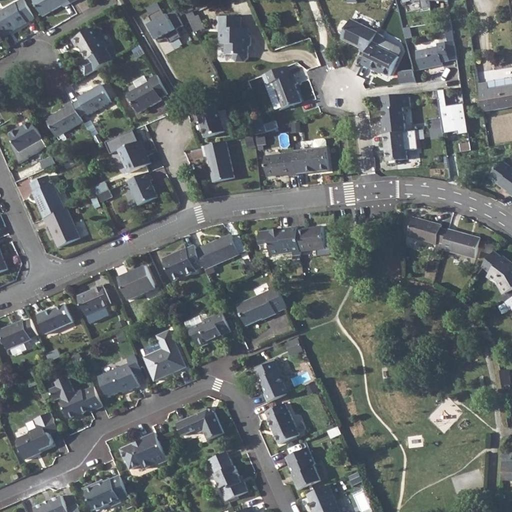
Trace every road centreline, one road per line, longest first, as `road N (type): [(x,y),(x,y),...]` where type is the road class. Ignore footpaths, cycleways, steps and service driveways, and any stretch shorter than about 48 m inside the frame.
road 1 (residential): [(287,511),(235,393),(207,382),(99,432),(74,463),(0,497)]
road 2 (residential): [(368,192),(231,206),(197,218)]
road 3 (residential): [(197,218),(43,281)]
road 4 (residential): [(511,225),(438,193),(368,192)]
